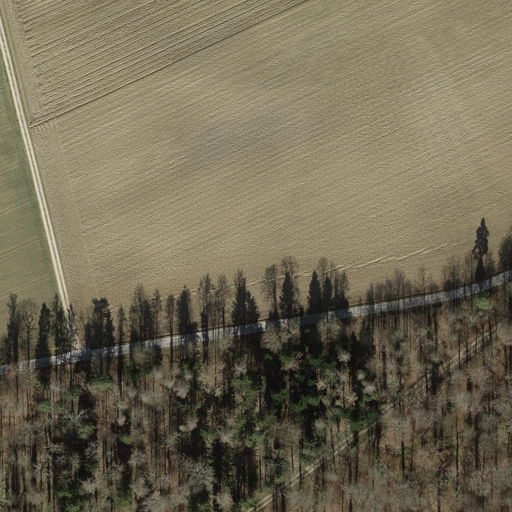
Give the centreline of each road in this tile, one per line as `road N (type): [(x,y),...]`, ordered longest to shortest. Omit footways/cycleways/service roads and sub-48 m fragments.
road 1 (unclassified): [(0,372),(468,293),(511,274)]
road 2 (track): [(80,356),(0,27)]
road 3 (track): [(256,511),(511,315)]
